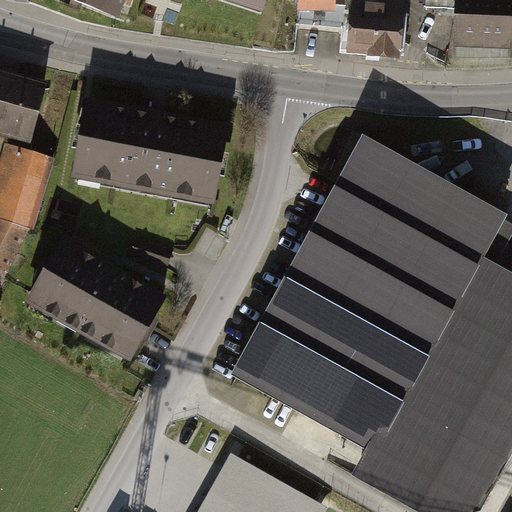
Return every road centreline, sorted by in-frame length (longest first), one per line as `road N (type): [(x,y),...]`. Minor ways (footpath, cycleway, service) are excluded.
road 1 (residential): [(291,83),(262,222),(108,511)]
road 2 (tertiary): [(0,25),(291,83)]
road 3 (tertiary): [(291,83),(398,97),(511,96)]
